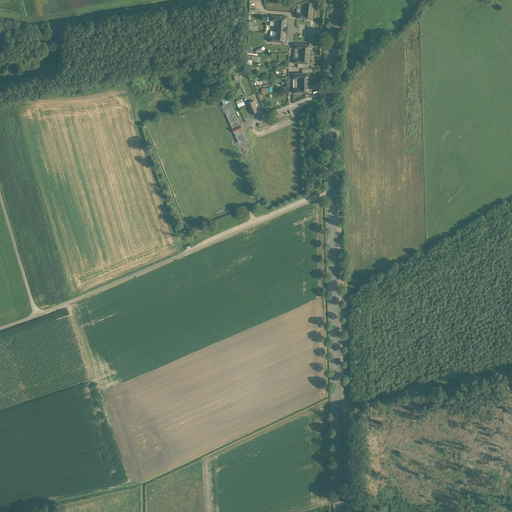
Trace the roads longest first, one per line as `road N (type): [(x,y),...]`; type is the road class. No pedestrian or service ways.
road 1 (secondary): [(330,192),(341,511)]
road 2 (unclassified): [(330,192),(38,311)]
road 3 (secondary): [(335,0),(330,192)]
road 4 (unclassified): [(0,189),(38,311)]
